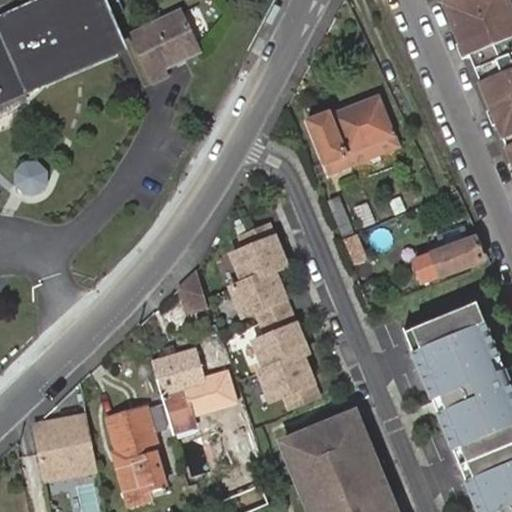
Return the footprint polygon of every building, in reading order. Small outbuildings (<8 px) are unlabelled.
[(0,101),(41,83),(37,74),(110,42),(91,0),(61,0),(58,0),(42,1),(26,4),(11,8),(0,11),(0,101)] [(468,59),(502,138),(511,133),(511,16),(505,0),(464,0),(445,9),(465,59),(468,59)] [(159,68),(197,50),(178,9),(124,34),(148,82),(163,75),(159,68)] [(114,52),(110,42),(37,74),(41,83),(114,52)] [(329,118),(349,169),(357,165),(391,152),(399,149),(379,98),(329,118)] [(329,118),(328,115),(306,124),(323,168),(327,177),(349,169),(329,118)] [(511,133),(502,138),(507,150),(511,148),(511,133)] [(13,192),(45,191),(44,160),(12,161),(13,192)] [(341,243),(353,238),(339,202),(327,207),(341,243)] [(360,227),(374,222),(366,202),(353,207),(360,227)] [(270,227),(240,239),(246,252),(233,257),(244,285),(232,290),(243,318),(256,313),(267,339),(254,344),(265,372),(260,375),(272,403),(284,398),(290,411),(319,398),(314,385),(309,386),(303,369),(307,368),(303,358),(308,356),(306,349),(301,351),(292,329),(297,328),(285,300),(281,302),(272,279),(276,278),(274,273),(287,268),(270,227)] [(421,284),(481,262),(473,241),(468,243),(463,233),(429,245),(433,256),(432,260),(414,266),(421,284)] [(196,274),(178,291),(187,315),(207,308),(196,274)] [(477,511),(511,511),(511,390),(477,305),(405,335),(477,511)] [(193,353),(151,365),(172,435),(195,428),(197,427),(196,422),(190,403),(198,401),(209,397),(235,470),(260,460),(251,434),(242,405),(231,375),(203,383),(193,353)] [(106,421),(118,465),(116,465),(126,502),(162,492),(152,458),(156,457),(143,410),(106,421)] [(394,511),(373,460),(364,464),(358,450),(368,447),(355,416),(293,442),(300,460),(291,464),(296,476),(304,473),(310,487),(301,491),(310,511),(394,511)] [(87,421),(34,431),(44,485),(97,476),(87,421)]
